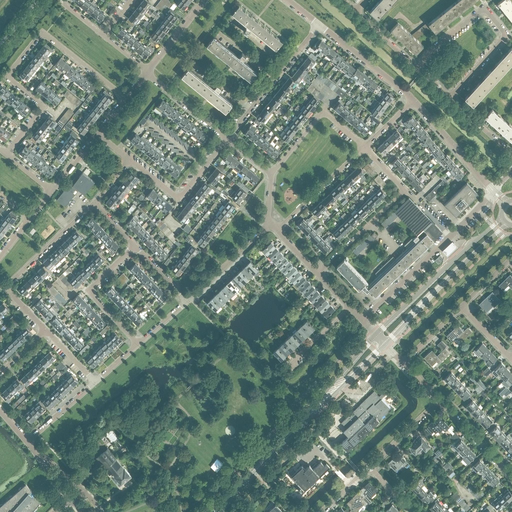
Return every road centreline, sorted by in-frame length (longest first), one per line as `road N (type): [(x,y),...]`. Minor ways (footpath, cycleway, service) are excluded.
road 1 (residential): [(6,154),(44,107),(9,76),(39,35),(126,98)]
road 2 (residential): [(415,66),(486,10),(504,36),(450,98)]
road 3 (residential): [(361,321),(494,193)]
road 4 (tertiary): [(502,217),(373,334)]
road 5 (tertiary): [(384,345),(506,223)]
road 6 (tertiary): [(216,511),(318,403)]
road 7 (residential): [(228,138),(318,25)]
road 8 (residential): [(139,342),(90,290),(135,245)]
road 9 (residential): [(364,146),(324,113),(271,174)]
road 10 (residential): [(4,287),(94,203)]
road 11 (residential): [(494,193),(413,101)]
road 12 (residential): [(413,101),(318,25)]
road 13 (residential): [(277,231),(364,146)]
road 14 (residential): [(317,274),(404,190)]
